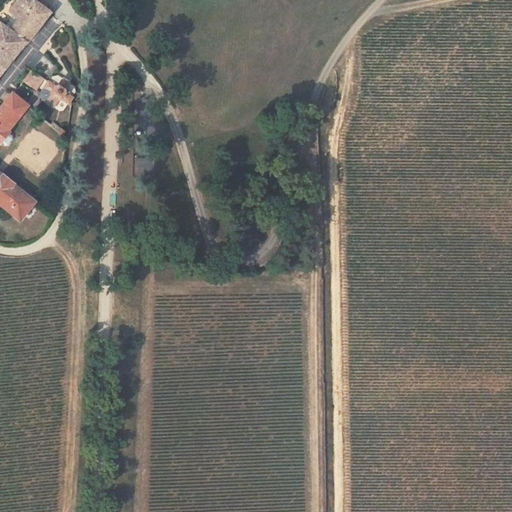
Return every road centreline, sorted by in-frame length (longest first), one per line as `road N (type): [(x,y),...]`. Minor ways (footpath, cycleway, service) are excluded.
road 1 (track): [(91,35),(129,51),(159,84),(213,245),(238,261),(256,258),(283,218),(320,79),(382,0)]
road 2 (track): [(348,35),(332,143),(338,511)]
road 3 (track): [(91,35),(106,246),(96,511)]
road 4 (track): [(67,511),(79,285),(50,246)]
road 5 (track): [(91,35),(76,206),(50,246),(0,253)]
